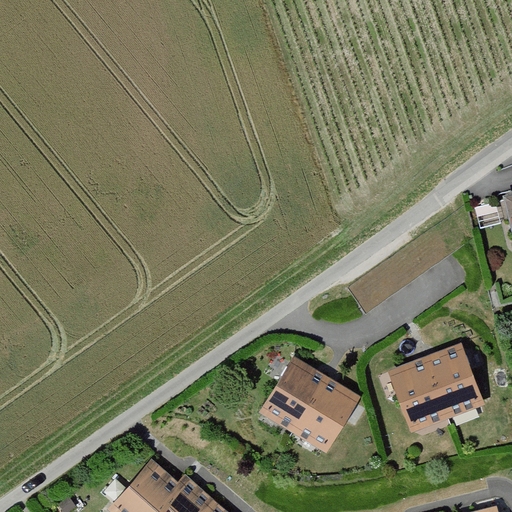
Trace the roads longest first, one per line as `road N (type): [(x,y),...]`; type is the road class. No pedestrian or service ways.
road 1 (residential): [(0,501),(511,144)]
road 2 (track): [(251,511),(192,459),(174,457),(128,411)]
